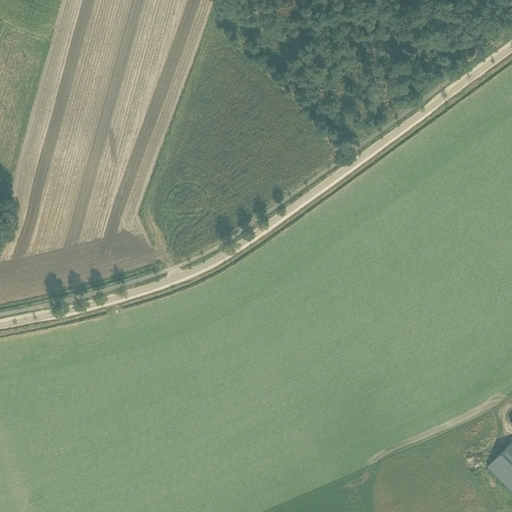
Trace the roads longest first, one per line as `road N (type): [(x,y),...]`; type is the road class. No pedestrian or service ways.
road 1 (unclassified): [(0,325),(202,268),(511,47)]
road 2 (track): [(176,278),(144,225),(143,206),(207,33)]
